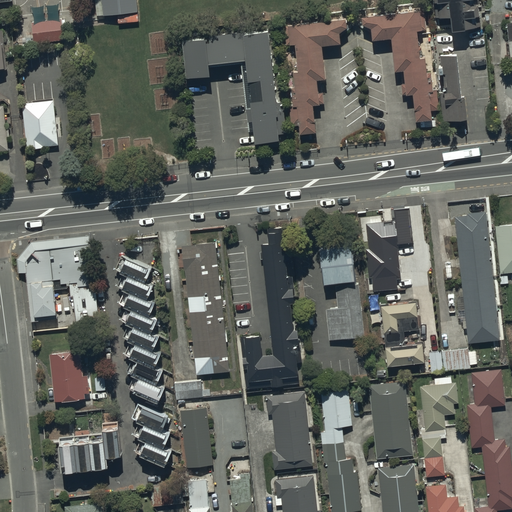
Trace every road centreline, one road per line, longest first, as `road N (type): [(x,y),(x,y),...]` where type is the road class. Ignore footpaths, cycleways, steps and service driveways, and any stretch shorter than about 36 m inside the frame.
road 1 (secondary): [(511,160),(0,218)]
road 2 (residential): [(25,511),(0,286)]
